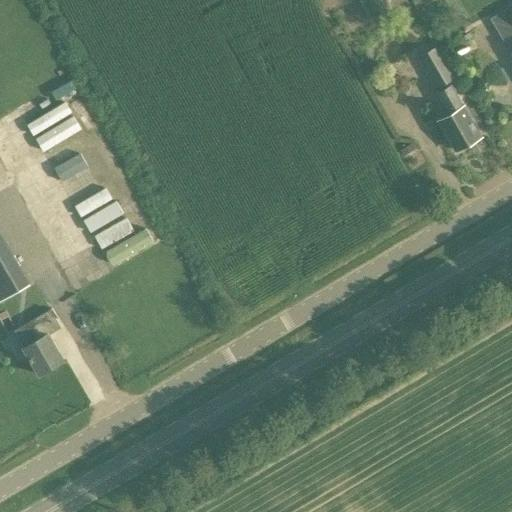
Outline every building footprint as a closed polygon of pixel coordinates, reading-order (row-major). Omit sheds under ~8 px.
[(360,0),(368,13),(391,0),(360,0)] [(511,5),(490,19),(504,42),(511,37),(511,54),(511,55),(511,56),(511,5)] [(455,78),(436,46),(417,58),(436,89),(455,78)] [(463,107),(451,85),(437,92),(450,115),(438,121),(455,151),(480,137),(463,107)] [(118,182),(80,204),(88,219),(91,217),(98,230),(134,210),(118,182)] [(0,301),(30,284),(0,232),(0,301)] [(34,341),(22,348),(39,375),(63,360),(48,336),(60,328),(49,309),(23,326),(34,341)]
